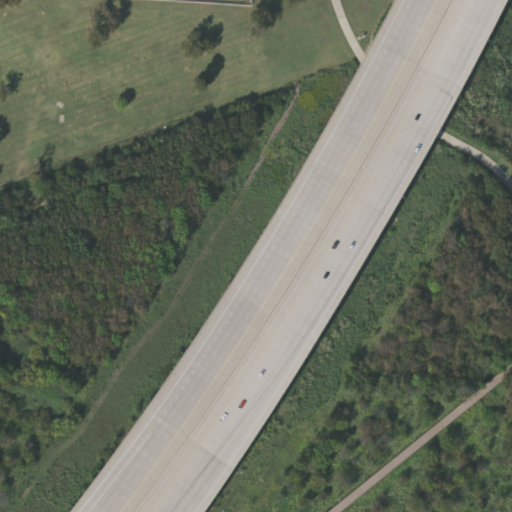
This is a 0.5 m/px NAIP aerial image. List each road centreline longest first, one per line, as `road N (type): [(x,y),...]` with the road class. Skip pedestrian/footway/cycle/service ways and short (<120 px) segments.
road 1 (motorway): [(170,511),(292,336),(487,0)]
road 2 (motorway): [(434,0),(182,423)]
